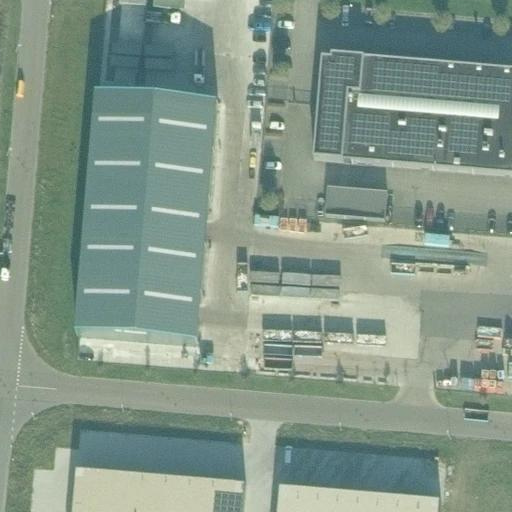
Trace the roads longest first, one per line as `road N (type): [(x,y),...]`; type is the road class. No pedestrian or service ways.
road 1 (unclassified): [(511,426),(5,385)]
road 2 (unclassified): [(40,0),(5,385)]
road 3 (unknown): [(327,304),(451,316)]
